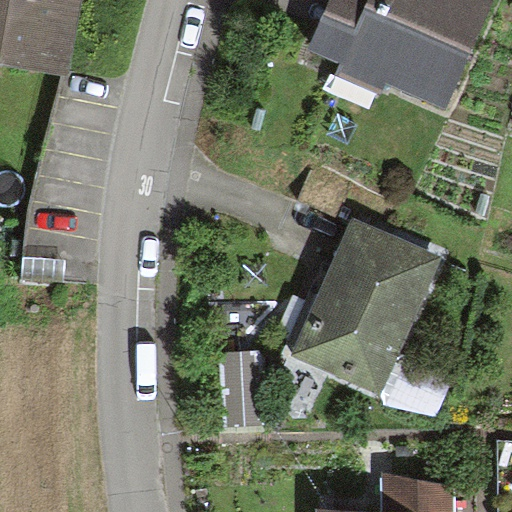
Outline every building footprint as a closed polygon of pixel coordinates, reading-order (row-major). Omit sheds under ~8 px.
[(0,0),(0,63),(66,73),(76,0),(0,0)] [(448,106),(493,0),(492,0),(336,0),(314,51),(348,66),(343,77),(384,94),(390,81),(448,106)] [(404,337),(436,262),(349,225),(295,353),(382,389),(404,337)] [(261,356),(220,357),(223,424),(264,422),(261,356)] [(448,511),(448,486),(382,476),(382,511),(448,511)]
